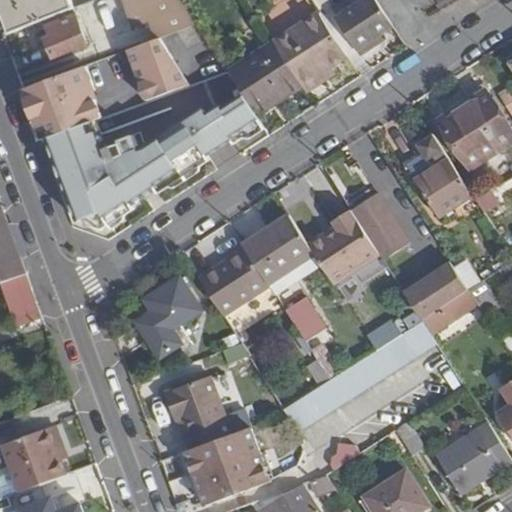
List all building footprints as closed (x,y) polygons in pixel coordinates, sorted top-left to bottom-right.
[(0,0),(0,11),(8,34),(46,20),(75,10),(70,0),(0,0)] [(151,23),(158,40),(172,35),(199,26),(182,0),(124,0),(134,29),(151,23)] [(381,33),(392,27),(374,0),(366,0),(338,18),(357,49),(381,33)] [(88,46),(75,10),(46,20),(48,25),(47,25),(52,38),(47,40),(54,59),(88,46)] [(274,43),(302,88),(306,93),(323,82),(319,75),(333,66),(347,56),(320,13),(274,43)] [(381,33),(357,49),(362,56),(386,41),(381,33)] [(130,51),(148,101),(190,86),(172,35),(158,40),(130,51)] [(228,72),(245,99),(257,117),(302,88),(274,43),(228,72)] [(23,89),(42,142),(49,139),(96,121),(104,118),(97,101),(95,102),(89,86),(95,84),(88,66),(23,89)] [(333,66),(319,75),(323,82),(337,72),(333,66)] [(511,134),(486,92),(441,120),(472,169),(511,143),(511,134)] [(203,112),(152,144),(157,150),(181,135),(198,160),(206,155),(229,140),(260,120),(257,117),(245,99),(224,112),(221,108),(207,118),(203,112)] [(260,120),(229,140),(232,144),(233,147),(245,139),(250,140),(265,130),(260,120)] [(49,139),(68,191),(78,222),(86,218),(102,212),(106,219),(130,204),(131,206),(144,198),(156,190),(155,188),(198,160),(181,135),(157,150),(152,144),(140,151),(134,137),(119,142),(120,145),(107,150),(101,135),(96,121),(49,139)] [(441,219),(476,198),(435,134),(419,145),(433,167),(416,179),(441,219)] [(229,140),(206,155),(209,159),(232,144),(229,140)] [(198,160),(155,188),(156,190),(159,194),(160,195),(168,189),(174,189),(201,172),(202,167),(211,162),(209,159),(206,155),(198,160)] [(156,190),(144,198),(147,203),(159,194),(156,190)] [(477,199),(484,210),(497,203),(490,192),(477,199)] [(106,219),(110,224),(113,229),(122,223),(123,218),(134,211),(131,206),(130,204),(106,219)] [(387,207),(362,224),(380,253),(383,258),(387,265),(414,249),(387,207)] [(0,283),(1,283),(25,274),(2,211),(0,212),(0,283)] [(362,224),(354,211),(334,224),(337,229),(310,246),(333,283),(380,253),(362,224)] [(88,225),(89,227),(91,229),(93,230),(96,230),(99,230),(102,229),(105,227),(110,224),(106,219),(102,212),(86,218),(88,225)] [(287,217),(258,237),(260,240),(290,221),(287,217)] [(247,249),(270,284),(314,256),(290,221),(260,240),(258,237),(244,245),(247,249)] [(199,280),(224,317),(271,287),(270,284),(247,249),(199,280)] [(380,253),(333,283),(337,288),(383,258),(380,253)] [(271,287),(275,292),(319,264),(314,256),(270,284),(271,287)] [(455,269),(409,298),(423,320),(446,305),(469,290),(455,269)] [(17,328),(42,319),(25,274),(1,283),(17,328)] [(181,277),(146,300),(154,313),(138,323),(162,358),(182,345),(173,331),(203,311),(181,277)] [(469,290),(479,305),(486,317),(500,308),(483,280),(469,290)] [(455,320),(479,305),(469,290),(446,305),(455,320)] [(288,312),(302,335),(306,341),(325,329),(307,300),(288,312)] [(423,320),(432,334),(455,320),(446,305),(423,320)] [(341,374),(331,380),(321,386),(283,411),(286,415),(298,432),(436,341),(432,334),(423,320),(402,333),(377,350),(341,374)] [(393,320),(368,336),(377,350),(402,333),(393,320)] [(306,355),(312,351),(306,341),(302,335),(296,340),(306,355)] [(322,344),(312,351),(319,362),(331,380),(341,374),(322,344)] [(309,368),(321,386),(331,380),(319,362),(309,368)] [(210,376),(166,393),(177,421),(182,419),(193,450),(232,435),(210,376)] [(511,433),(511,382),(502,389),(511,404),(499,413),(511,433)] [(396,430),(412,456),(425,448),(409,421),(396,430)] [(462,495),(511,462),(511,460),(488,423),(438,456),(462,495)] [(10,468),(20,493),(22,492),(64,477),(56,455),(63,452),(53,427),(2,447),(10,468)] [(186,452),(194,474),(206,506),(272,482),(253,427),(232,435),(193,450),(186,452)] [(179,455),(187,476),(194,474),(186,452),(179,455)] [(0,472),(0,500),(20,493),(10,468),(0,472)] [(365,497),(374,511),(420,511),(430,506),(407,470),(365,497)] [(336,491),(326,477),(310,483),(316,499),(336,491)] [(319,511),(303,488),(263,511),(319,511)] [(20,493),(0,500),(0,511),(2,511),(27,504),(22,492),(20,493)]
